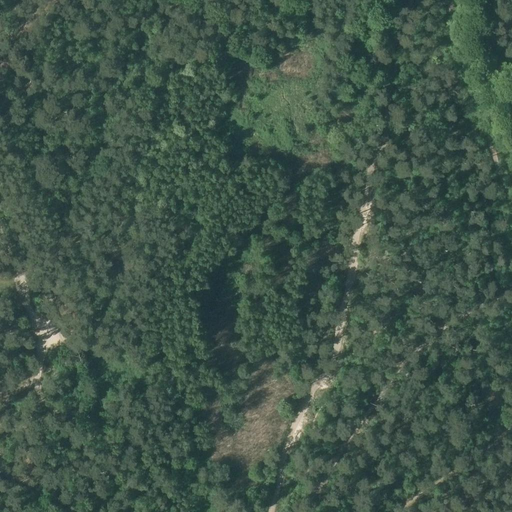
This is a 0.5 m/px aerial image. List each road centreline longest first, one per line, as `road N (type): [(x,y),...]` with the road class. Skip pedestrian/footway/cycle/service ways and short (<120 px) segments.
road 1 (track): [(273,511),(282,451),(308,413),(331,354),(380,139),(383,74),(408,0)]
road 2 (unknown): [(130,511),(102,465),(44,401),(36,327),(0,228)]
road 3 (track): [(393,511),(511,429)]
